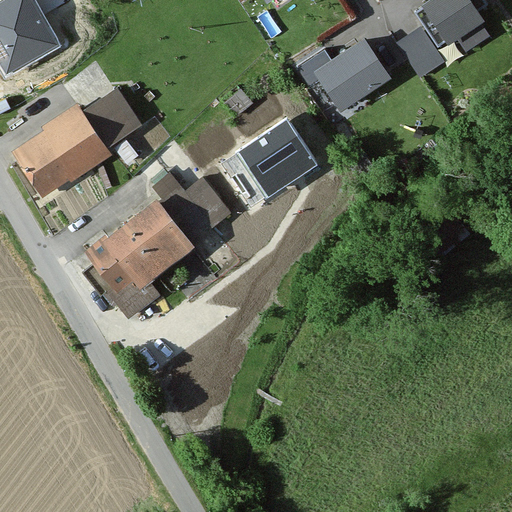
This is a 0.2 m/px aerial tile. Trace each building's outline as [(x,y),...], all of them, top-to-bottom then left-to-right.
[(33,0),(3,0),(0,2),(0,65),(5,75),(59,46),(33,0)] [(467,0),(434,0),(417,11),(441,48),(482,22),(467,0)] [(71,59),(91,42),(78,27),(58,45),(71,59)] [(324,51),(298,68),(311,87),(321,81),(341,110),(390,76),(365,39),(332,62),(324,51)] [(141,128),(117,91),(82,114),(75,104),(39,127),(42,132),(11,152),(42,200),(111,155),(108,149),(141,128)] [(316,164),(286,120),(238,153),(268,197),(316,164)] [(227,214),(201,180),(183,193),(169,174),(149,190),(159,203),(114,236),(109,229),(81,250),(93,265),(81,274),(101,299),(105,296),(123,320),(156,295),(150,287),(200,249),(193,240),(227,214)]
